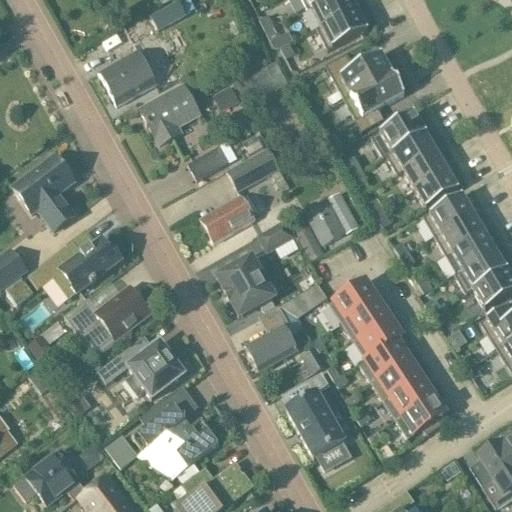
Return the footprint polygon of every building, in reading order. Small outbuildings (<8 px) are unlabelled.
[(331,0),(299,0),(306,13),(331,0)] [(316,33),(357,13),(350,0),(331,0),(306,13),(309,12),(319,31),(316,33)] [(150,20),(158,34),(185,19),(177,5),(150,20)] [(144,15),(139,6),(119,18),(123,26),(144,15)] [(367,34),(357,13),(316,33),(327,55),(367,34)] [(259,23),(264,34),(273,30),(268,19),(259,23)] [(270,45),(278,40),(273,30),(264,34),(270,45)] [(341,48),(343,52),(364,42),(361,37),(341,48)] [(285,62),(294,58),(289,47),(280,52),(285,62)] [(116,110),(156,88),(137,55),(98,76),(116,110)] [(383,62),(381,57),(354,72),(348,61),(327,73),(344,105),(392,78),(390,74),(394,72),(387,59),(383,62)] [(362,136),(383,124),(377,113),(403,98),(392,78),(344,105),(362,136)] [(241,99),(254,92),(248,80),(235,87),(241,99)] [(176,131),(199,119),(183,89),(139,113),(159,149),(179,138),(176,131)] [(230,90),(213,99),(219,111),(228,106),(230,110),(239,105),(230,90)] [(382,162),(425,136),(413,116),(370,142),(382,162)] [(425,137),(426,137),(425,136),(382,162),(383,162),(386,161),(397,178),(436,155),(425,137)] [(218,151),(187,168),(196,185),(228,167),(218,151)] [(237,197),(279,174),(268,154),(226,176),(237,197)] [(414,193),(447,174),(436,155),(397,178),(397,179),(403,176),(414,193)] [(60,160),(57,163),(54,160),(12,191),(32,218),(37,213),(53,235),(74,219),(63,204),(61,205),(57,199),(74,186),(65,174),(69,171),(60,160)] [(344,166),(352,179),(361,175),(353,161),(344,166)] [(414,193),(425,213),(458,193),(447,174),(414,193)] [(367,185),(361,175),(352,179),(358,190),(367,185)] [(434,241),(474,217),(463,197),(422,222),(434,241)] [(213,247),(254,224),(241,200),(199,223),(213,247)] [(351,242),(364,234),(346,200),(332,208),(351,242)] [(382,212),(376,202),(368,207),(373,217),(382,212)] [(351,242),(332,208),(308,221),(310,225),(326,255),(351,242)] [(382,232),(390,227),(382,212),(373,217),(382,232)] [(485,236),(474,217),(434,241),(444,260),(485,236)] [(269,255),(294,240),(286,226),(260,240),(269,255)] [(308,228),(295,236),(310,264),(323,256),(308,228)] [(495,255),(485,236),(444,260),(455,279),(495,255)] [(92,290),(96,286),(95,284),(120,265),(110,252),(107,254),(100,245),(89,252),(88,251),(80,257),(73,247),(27,281),(37,294),(53,282),(69,303),(90,287),(92,290)] [(408,256),(402,246),(394,251),(400,261),(408,256)] [(0,262),(0,292),(25,274),(11,254),(0,262)] [(506,273),(495,255),(455,279),(466,298),(472,294),(506,273)] [(407,271),(415,265),(408,256),(400,261),(407,271)] [(274,301),(252,260),(216,280),(224,295),(223,296),(229,306),(230,306),(233,311),(238,321),(274,301)] [(506,273),(472,294),(484,314),(511,297),(511,279),(508,272),(506,273)] [(32,297),(21,282),(6,294),(17,309),(32,297)] [(426,282),(417,287),(424,297),(432,292),(426,282)] [(341,327),(377,303),(365,284),(328,308),(341,327)] [(325,302),(317,289),(280,311),(297,322),(325,302)] [(131,332),(150,318),(129,291),(98,315),(88,302),(64,320),(86,349),(96,341),(113,341),(115,345),(119,342),(131,342),(131,332)] [(389,322),(377,303),(341,327),(353,346),(389,322)] [(439,313),(432,303),(424,308),(430,318),(439,313)] [(511,309),(510,307),(479,326),(496,354),(511,343),(511,309)] [(258,320),(268,338),(245,351),(258,375),(296,354),(289,340),(299,335),(302,341),(307,338),(300,327),(297,323),(289,328),(279,309),(258,320)] [(439,313),(430,318),(437,328),(445,323),(439,313)] [(401,340),(389,322),(353,346),(365,364),(358,368),(358,369),(401,340)] [(28,349),(41,367),(55,356),(42,338),(28,349)] [(397,344),(402,341),(401,340),(358,369),(370,387),(409,362),(397,344)] [(326,352),(319,342),(313,346),(319,356),(326,352)] [(511,343),(496,354),(511,378),(511,343)] [(151,403),(184,378),(159,346),(152,351),(136,363),(128,353),(97,376),(106,388),(127,372),(133,379),(126,385),(137,400),(144,394),(151,403)] [(306,368),(294,375),(301,384),(312,377),(313,378),(326,369),(315,351),(301,360),(306,368)] [(468,358),(460,363),(466,373),(475,368),(468,358)] [(409,362),(370,387),(382,406),(421,380),(409,362)] [(473,383),(481,377),(475,368),(466,373),(473,383)] [(334,370),(327,374),(333,385),(340,380),(334,370)] [(29,381),(41,397),(51,390),(38,374),(29,381)] [(311,382),(318,394),(327,389),(320,377),(311,382)] [(338,392),(348,385),(344,379),(334,385),(338,392)] [(383,406),(389,402),(400,419),(394,423),(395,424),(433,399),(421,380),(382,406),(383,406)] [(316,397),(285,414),(313,462),(343,445),(316,397)] [(349,411),(359,404),(355,398),(345,404),(349,411)] [(395,424),(407,443),(422,433),(424,437),(433,431),(431,427),(445,418),(433,399),(395,424)] [(174,410),(131,442),(142,457),(136,461),(172,483),(187,472),(218,448),(201,425),(191,432),(174,410)] [(356,423),(361,430),(371,423),(366,416),(356,423)] [(0,440),(10,433),(0,419),(0,440)] [(367,442),(372,448),(382,442),(377,435),(367,442)] [(122,439),(105,452),(121,473),(129,466),(121,456),(130,450),(122,439)] [(511,439),(500,447),(511,466),(511,439)] [(495,450),(493,448),(479,457),(481,459),(478,461),(492,484),(481,491),(494,511),(498,511),(511,503),(511,466),(500,447),(498,449),(497,448),(495,450)] [(101,463),(91,450),(78,460),(89,473),(101,463)] [(85,511),(131,511),(106,479),(85,495),(66,469),(72,464),(62,452),(13,490),(26,506),(37,497),(46,510),(67,494),(69,498),(73,495),(85,511)] [(177,509),(176,509),(177,511),(225,511),(254,491),(235,465),(214,481),(206,470),(181,488),(187,496),(186,497),(178,503),(175,506),(177,509)] [(447,484),(460,475),(454,465),(440,474),(447,484)] [(181,489),(173,495),(178,503),(186,497),(181,489)] [(404,511),(413,506),(406,495),(381,511),(404,511)]
